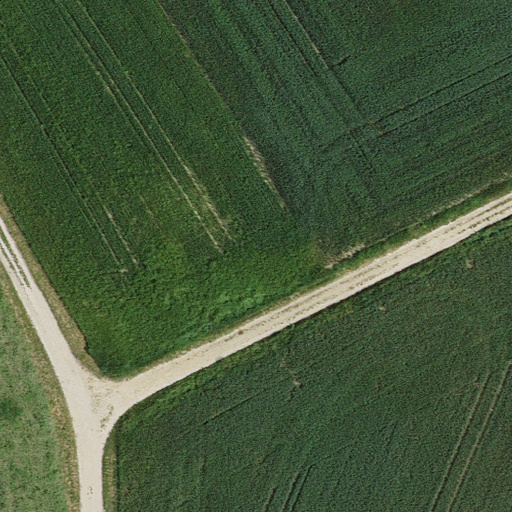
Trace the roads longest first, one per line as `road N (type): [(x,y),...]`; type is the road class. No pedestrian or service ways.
road 1 (track): [(87,413),(511,206)]
road 2 (track): [(95,511),(77,379),(0,232)]
